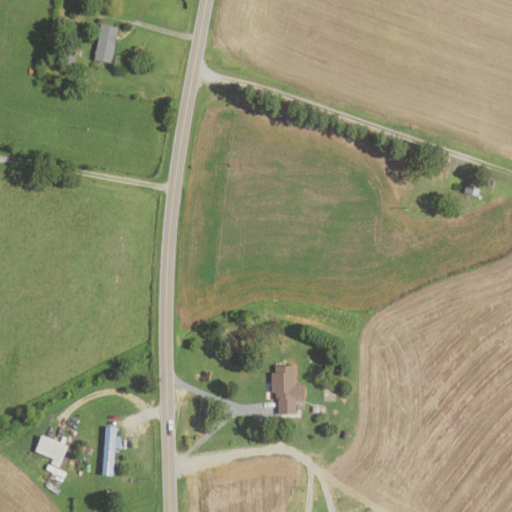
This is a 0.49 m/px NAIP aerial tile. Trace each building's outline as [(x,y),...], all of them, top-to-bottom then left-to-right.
[(111,64),(93,61),(100,24),(118,28),(111,64)] [(75,49),(73,65),(63,64),(65,48),(75,49)] [(463,192),(466,184),(479,188),(477,196),(463,192)] [(295,412),(278,412),(278,397),(272,397),(272,371),(275,371),(275,364),(295,363),(295,383),(304,383),(304,397),(295,397),(295,412)] [(320,414),(312,414),(312,404),(320,404),(320,414)] [(112,473),(102,473),(105,425),(116,426),(112,473)] [(60,461),(34,450),(41,434),(67,444),(60,461)]
